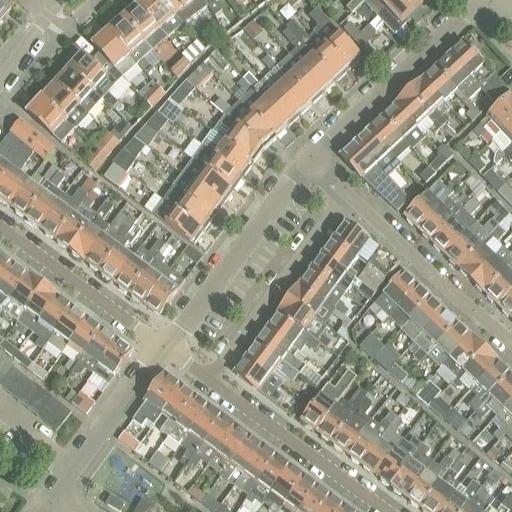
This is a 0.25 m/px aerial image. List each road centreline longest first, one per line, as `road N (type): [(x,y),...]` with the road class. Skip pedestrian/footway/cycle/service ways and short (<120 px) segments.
road 1 (residential): [(311,163),(385,83),(486,0)]
road 2 (residential): [(167,347),(311,163)]
road 3 (residential): [(209,378),(346,194)]
road 4 (residential): [(209,378),(390,511)]
road 5 (residential): [(346,194),(511,345)]
road 6 (residential): [(167,347),(0,219)]
road 7 (residential): [(54,501),(167,347)]
